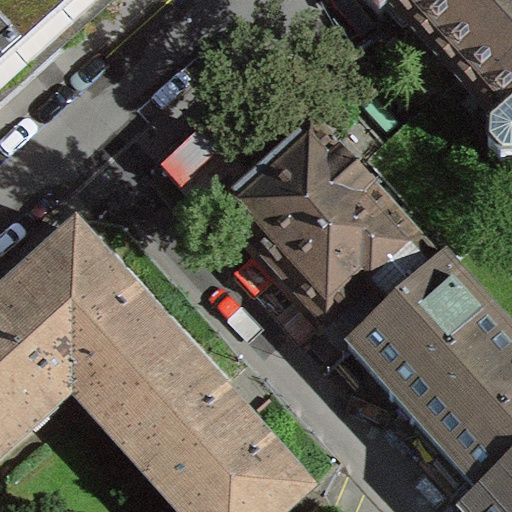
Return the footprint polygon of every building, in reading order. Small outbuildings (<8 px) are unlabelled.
[(0,0),(0,98),(30,72),(109,0),(0,0)] [(511,0),(385,0),(497,123),(489,130),(488,149),(501,163),(511,163),(511,0)] [(340,155),(337,158),(310,128),(266,168),(222,208),(326,322),(348,302),(360,316),(372,329),(349,350),(478,493),(511,462),(511,334),(446,262),(437,270),(370,194),(372,191),(340,155)] [(0,300),(0,338),(59,405),(72,393),(103,428),(185,354),(76,233),(28,276),(0,300)] [(0,458),(59,405),(0,338),(0,458)] [(185,354),(103,428),(178,511),(287,511),(310,492),(245,420),(185,354)] [(511,511),(511,462),(478,493),(477,494),(492,511),(511,511)]
